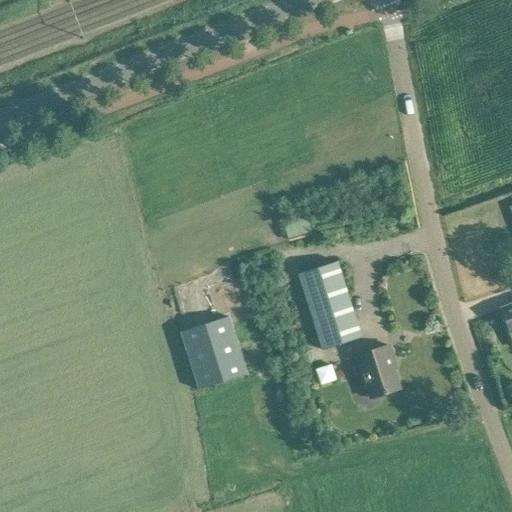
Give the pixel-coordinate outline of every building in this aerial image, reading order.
[(336,262),(298,274),(322,350),(360,338),(336,262)] [(511,304),(501,309),(511,340),(511,304)] [(228,317),(180,332),(198,390),(246,375),(228,317)] [(388,346),(355,356),(369,398),(372,397),(373,399),(381,397),(380,395),(399,389),(391,363),(394,362),(388,346)] [(339,368),(322,373),(328,391),(344,385),(339,368)]
